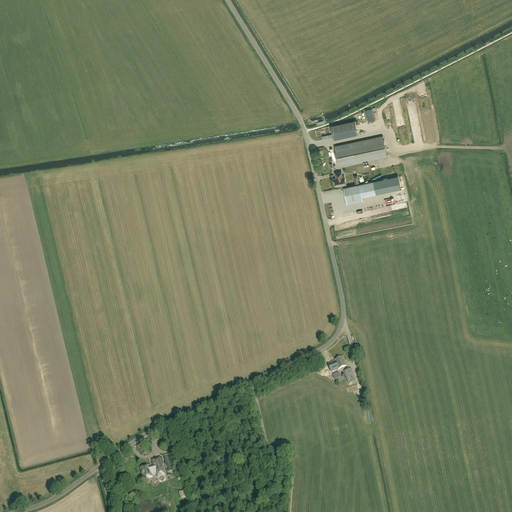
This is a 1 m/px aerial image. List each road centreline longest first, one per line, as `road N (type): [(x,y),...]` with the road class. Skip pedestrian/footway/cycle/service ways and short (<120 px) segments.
road 1 (unclassified): [(17,511),(54,498),(159,426),(319,349),(341,325),(305,131),(227,0)]
road 2 (track): [(252,382),(267,448),(292,467),(289,511)]
